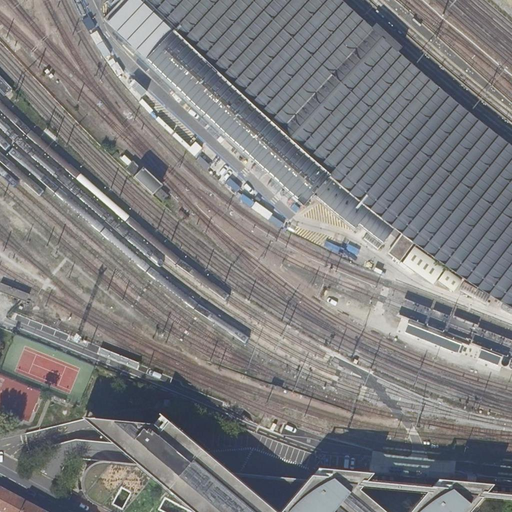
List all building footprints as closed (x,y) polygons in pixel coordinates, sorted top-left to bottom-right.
[(122,0),(104,19),(145,58),(172,30),(142,0),(122,0)] [(402,46),(392,37),(388,33),(376,22),(371,27),(342,0),(142,0),(172,30),(145,58),(222,131),(305,204),(313,195),(355,228),(359,224),(382,242),(393,228),(401,234),(387,250),(400,261),(411,245),(414,246),(402,263),(433,284),(445,268),(446,269),(438,281),(454,291),(462,280),(511,308),(511,144),(500,136),(456,101),(399,50),(402,46)] [(388,33),(392,37),(411,15),(407,12),(388,33)] [(0,80),(0,96),(2,99),(10,91),(0,80)] [(161,184),(134,159),(125,169),(153,194),(161,184)] [(168,195),(161,189),(156,195),(163,201),(168,195)] [(195,221),(181,208),(176,213),(191,226),(195,221)] [(463,339),(434,329),(431,338),(460,348),(463,339)] [(130,456),(139,463),(230,471),(222,464),(163,415),(156,423),(83,418),(93,426),(114,443),(130,456)] [(469,511),(484,495),(488,490),(494,483),(452,479),(451,486),(433,485),(429,490),(410,511),(379,511),(375,511),(370,508),(366,505),(364,502),(362,498),(360,494),(359,495),(356,493),(364,484),(368,479),(373,472),(332,468),(331,475),(313,474),(309,478),(230,471),(139,463),(108,460),(104,460),(99,461),(93,464),(90,466),(87,470),(84,475),(83,480),(83,484),(83,488),(84,493),(88,499),(91,502),(109,511),(469,511)] [(433,485),(368,479),(364,484),(429,490),(433,485)] [(45,511),(21,499),(0,487),(0,511),(45,511)]
